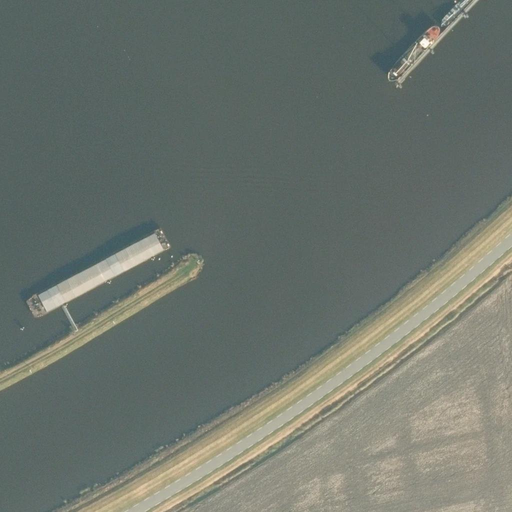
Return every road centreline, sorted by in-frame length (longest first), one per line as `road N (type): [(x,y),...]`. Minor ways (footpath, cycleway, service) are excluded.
road 1 (tertiary): [(511,236),(341,378),(135,511)]
road 2 (track): [(190,266),(0,379)]
